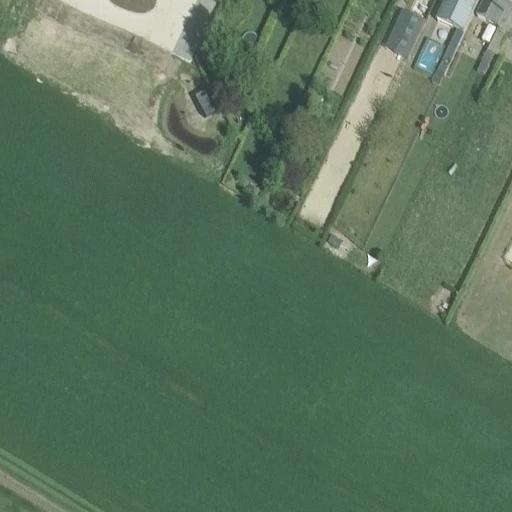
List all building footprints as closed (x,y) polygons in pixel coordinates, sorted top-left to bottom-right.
[(446,0),(436,23),(462,36),(478,0),(446,0)] [(511,0),(484,0),(476,19),(498,29),(511,0)] [(511,0),(498,29),(495,35),(511,42),(511,0)] [(203,92),(194,97),(205,118),(214,114),(203,92)] [(330,192),(323,206),(335,212),(342,198),(330,192)]
